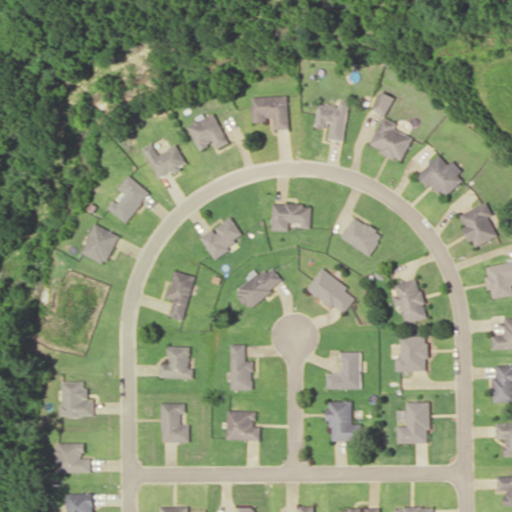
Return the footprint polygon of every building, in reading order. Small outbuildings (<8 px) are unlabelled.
[(396,96),(383,89),(373,108),(386,115),(396,96)] [(253,96),(254,120),(275,119),(275,128),(291,128),(289,94),(253,96)] [(351,100),(340,98),(339,105),(320,102),(316,126),(329,128),(328,137),(344,140),(351,100)] [(200,149),(215,143),(217,147),(229,143),(218,113),(190,123),(200,149)] [(399,122),(383,116),(371,145),(404,160),(414,136),(396,128),(399,122)] [(179,143),(159,152),(154,142),(144,146),(159,178),(189,164),(179,143)] [(467,177),(452,161),(449,163),(440,153),(420,172),(444,198),(467,177)] [(119,187),(124,191),(110,207),(127,221),(152,192),(131,174),(119,187)] [(474,246),(499,235),(490,215),(494,214),(488,201),(460,214),(474,246)] [(312,227),(312,203),(274,202),(273,229),(290,230),(290,222),(301,222),(301,227),(312,227)] [(384,233),(355,215),(342,237),(371,254),(384,233)] [(201,236),(215,256),(245,236),(232,216),(201,236)] [(120,234),(96,222),(82,251),(106,263),(120,234)] [(511,294),(511,260),(486,264),(491,297),(511,294)] [(248,306),(286,282),(274,264),(237,288),(248,306)] [(356,296),(347,290),(350,285),(323,267),(308,288),(344,313),(356,296)] [(170,315),(185,318),(196,274),(175,268),(168,296),(174,298),(170,315)] [(405,322),(428,317),(419,278),(394,283),(396,294),(394,294),(397,307),(401,306),(405,322)] [(492,334),(493,348),(511,347),(511,316),(503,316),(504,334),(492,334)] [(401,334),(401,355),(396,355),(397,370),(428,369),(427,334),(401,334)] [(232,389),(254,388),(254,360),(247,360),(247,343),(231,343),(232,389)] [(194,377),(194,367),(191,367),(191,345),(170,345),(169,362),(160,362),(160,377),(194,377)] [(362,388),(362,351),(341,350),(341,373),(328,372),(328,387),(362,388)] [(493,401),(511,400),(511,364),(496,365),(497,375),(492,375),(493,401)] [(88,380),(62,380),(62,415),(95,416),(95,399),(88,398),(88,380)] [(363,422),(353,423),(353,400),(330,400),(330,440),(363,439),(363,422)] [(429,400),(407,401),(407,409),(399,409),(399,423),(398,423),(398,442),(430,441),(429,400)] [(190,441),(191,423),(182,423),(182,412),(187,412),(187,402),(163,401),(162,440),(190,441)] [(261,439),(261,425),(256,425),(257,410),(228,409),(227,438),(261,439)] [(511,421),(496,422),(496,437),(505,437),(505,455),(511,454),(511,421)] [(92,471),(92,455),(86,455),(86,441),(59,442),(59,471),(92,471)] [(511,504),(511,474),(497,475),(497,489),(504,489),(504,504),(511,504)] [(67,511),(94,511),(94,492),(67,492),(67,511)]
